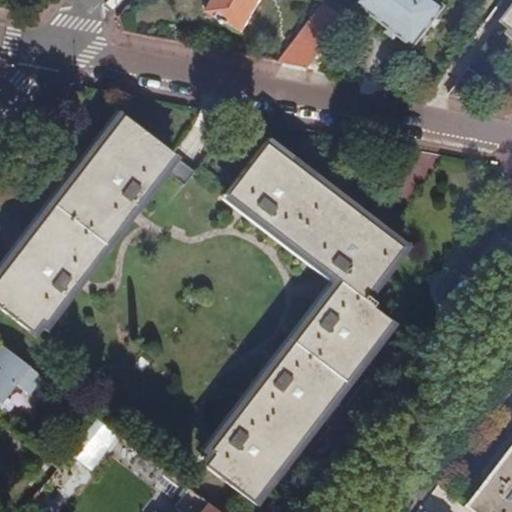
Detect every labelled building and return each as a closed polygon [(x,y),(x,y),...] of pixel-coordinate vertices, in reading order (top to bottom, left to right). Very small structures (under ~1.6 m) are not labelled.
[(261,0),(213,0),(206,14),(243,34),(261,0)] [(415,48),(446,7),(436,0),(362,0),(359,5),(373,15),(372,16),(415,48)] [(347,20),(324,5),(279,63),(309,69),(332,39),(347,20)] [(511,13),(503,25),(511,31),(511,13)] [(346,49),(332,39),(309,69),(332,73),(346,49)] [(483,79),(469,68),(448,95),(468,99),(483,79)] [(119,115),(24,240),(0,270),(0,309),(30,332),(38,321),(42,323),(171,153),(119,115)] [(429,269),(263,141),(223,193),(338,281),(208,450),(213,453),(203,465),(251,501),(429,269)] [(0,398),(11,384),(25,395),(39,376),(0,345),(0,398)] [(95,419),(82,435),(69,451),(76,456),(80,451),(87,457),(109,429),(95,419)] [(511,511),(511,457),(472,509),(475,511),(511,511)] [(46,460),(39,468),(49,476),(56,467),(46,460)] [(49,476),(39,468),(16,498),(26,506),(49,476)] [(21,511),(26,506),(16,498),(7,509),(10,511),(21,511)]
